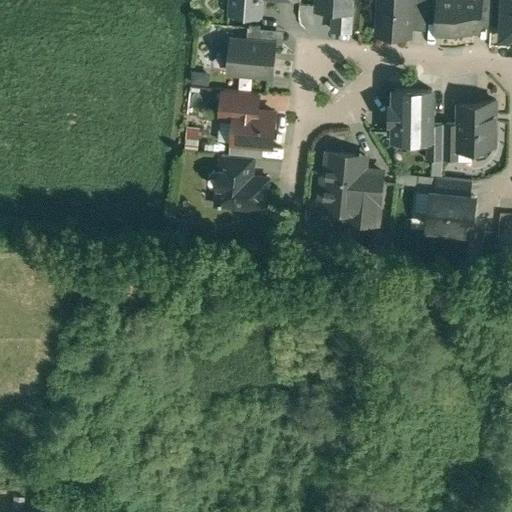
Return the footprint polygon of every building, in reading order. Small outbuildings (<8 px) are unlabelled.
[(353,1),(336,0),(334,22),(354,24),(355,0),(354,0),(353,1)] [(382,0),(380,25),(412,28),(413,0),(382,0)] [(481,0),(441,0),(440,25),(480,28),(480,24),(481,0)] [(493,0),(481,0),(480,24),(492,25),(493,0)] [(262,21),(251,20),(250,34),(261,35),(262,21)] [(287,23),(262,21),(261,35),(276,36),(286,37),(287,23)] [(250,34),(236,33),(233,64),(273,68),(276,36),(261,35),(250,34)] [(211,66),(196,64),(194,77),(210,79),(211,66)] [(262,85),(226,82),(223,110),(237,111),(238,101),(260,103),(262,85)] [(435,82),(398,82),(397,98),(393,98),(393,114),(397,114),(397,130),(429,131),(434,131),(434,116),(435,82)] [(497,98),(461,97),(461,116),(460,142),(461,142),(475,142),(475,146),(480,152),(488,152),(494,147),(494,143),(496,143),(497,98)] [(260,103),(238,101),(237,111),(235,135),(275,138),(278,104),(260,103)] [(228,132),(228,113),(219,113),(219,132),(228,132)] [(447,116),(434,116),(434,131),(429,131),(429,152),(446,152),(447,116)] [(461,116),(447,116),(446,152),(461,152),(461,142),(460,142),(461,116)] [(201,144),(202,127),(189,126),(188,143),(201,144)] [(368,148),(331,144),(328,170),(324,169),(322,193),(335,194),(335,201),(350,203),(349,213),(380,216),(383,187),(366,186),(368,162),(367,162),(368,148)] [(257,149),(225,146),(223,163),(223,165),(254,168),(257,149)] [(385,164),(368,162),(366,186),(383,187),(385,164)] [(254,168),(223,165),(223,163),(219,163),(216,163),(215,164),(214,165),(212,167),(212,168),(211,170),(211,172),(212,174),(212,176),(214,177),(215,178),(218,179),(221,179),(219,197),(268,202),(271,170),(254,168)] [(475,173),(439,169),(437,185),(473,189),(475,173)] [(437,185),(433,185),(431,206),(437,207),(436,221),(468,225),(470,210),(476,211),(478,190),(473,189),(437,185)] [(64,511),(65,506),(20,503),(19,511),(64,511)]
